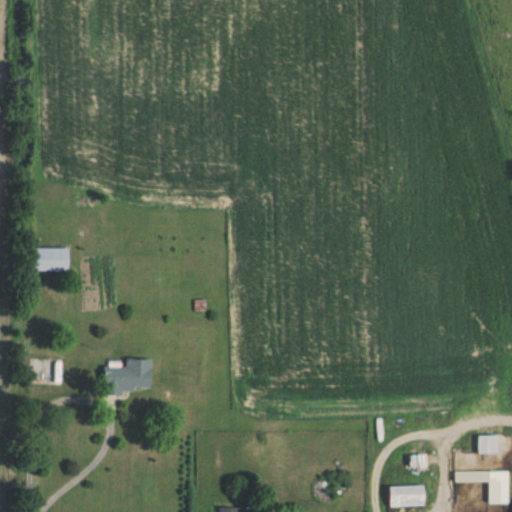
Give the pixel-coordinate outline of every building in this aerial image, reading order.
[(29,271),(67,271),(67,248),(29,248),(29,271)] [(119,367),(96,367),(96,394),(144,393),(143,359),(119,359),(119,367)] [(474,454),(496,454),(496,436),(474,436),(474,454)] [(506,472),(452,472),(452,483),(485,483),(485,504),(506,504),(506,472)] [(384,486),(384,507),(417,507),(417,486),(384,486)]
